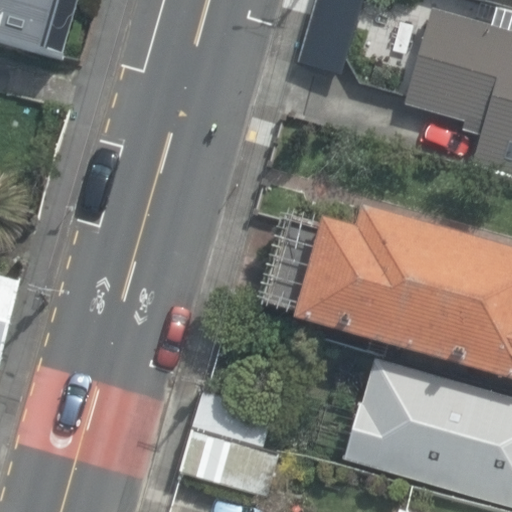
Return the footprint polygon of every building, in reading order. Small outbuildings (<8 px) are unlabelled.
[(0,0),(0,43),(66,63),(84,0),(0,0)] [(391,106),(467,126),(453,160),(511,175),(511,26),(417,2),(391,106)] [(511,238),(341,188),(334,213),(292,201),(263,301),(511,373),(511,238)] [(0,324),(15,270),(0,265),(0,324)] [(511,394),(355,352),(326,459),(511,509),(511,394)] [(194,381),(166,472),(251,498),(278,407),(194,381)] [(457,511),(381,489),(374,511),(457,511)]
